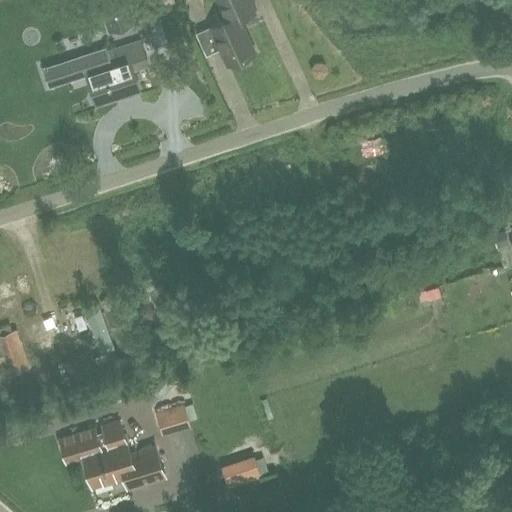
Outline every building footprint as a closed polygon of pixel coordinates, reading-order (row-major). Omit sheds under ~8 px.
[(127,0),(97,0),(108,30),(134,21),(127,0)] [(226,27),(239,21),(255,13),(254,10),(256,7),(252,0),(218,0),(227,19),(224,21),(226,27)] [(226,27),(224,21),(211,27),(229,66),(236,62),(238,64),(249,60),(249,56),(256,53),(244,27),(242,28),(239,21),(226,27)] [(65,61),(43,69),(50,89),(72,82),(88,76),(98,104),(115,98),(113,94),(139,85),(134,71),(149,66),(141,43),(108,53),(107,48),(65,61)] [(121,353),(143,345),(125,291),(102,299),(121,353)] [(97,375),(117,369),(111,349),(91,355),(97,375)] [(71,381),(94,371),(85,350),(62,360),(71,381)] [(123,475),(126,486),(165,474),(156,445),(131,453),(126,436),(125,437),(120,420),(103,425),(105,430),(96,433),(95,427),(60,438),(67,460),(84,455),(92,481),(111,475),(112,479),(123,475)] [(228,486),(261,475),(254,454),(221,465),(228,486)]
